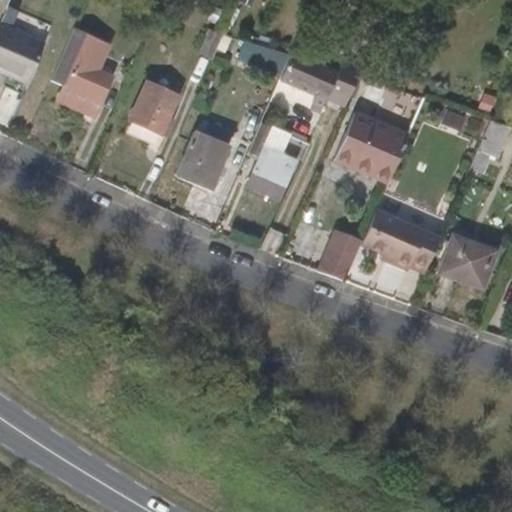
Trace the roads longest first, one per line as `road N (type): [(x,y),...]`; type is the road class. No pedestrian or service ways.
road 1 (unclassified): [(511,366),(318,298),(0,155)]
road 2 (secondary): [(0,415),(153,511)]
